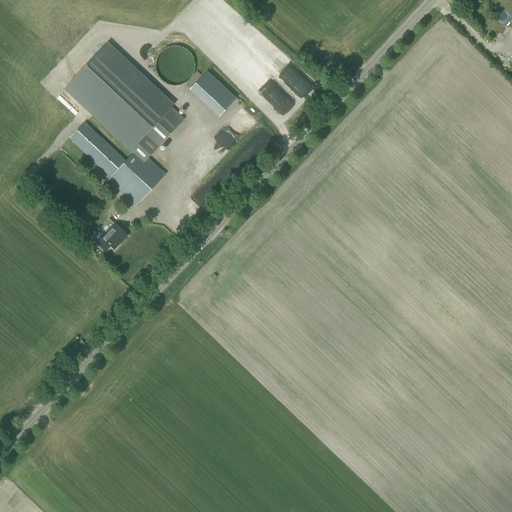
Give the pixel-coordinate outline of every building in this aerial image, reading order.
[(106,44),(64,89),(133,153),(136,149),(147,159),(183,120),(170,108),(172,106),(106,44)] [(183,68),(190,68),(189,48),(168,48),(169,77),(183,77),(183,68)] [(308,85),(276,56),(267,65),(299,95),(308,85)] [(217,117),(235,98),(206,70),(188,89),(217,117)] [(83,124),(69,139),(111,178),(109,180),(129,199),(136,205),(164,175),(147,159),(136,149),(133,153),(125,163),(83,124)] [(90,238),(97,245),(104,252),(109,246),(113,250),(126,236),(108,219),(90,238)]
